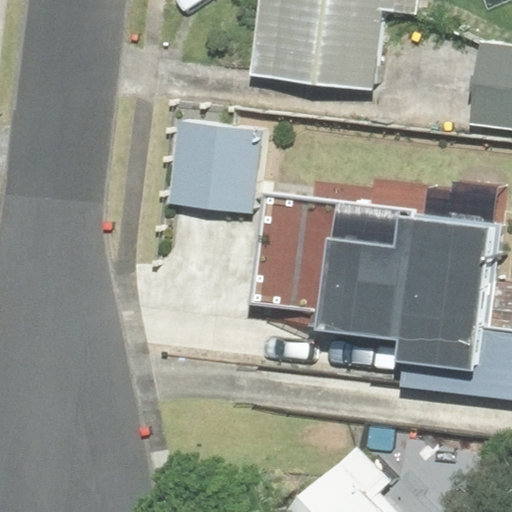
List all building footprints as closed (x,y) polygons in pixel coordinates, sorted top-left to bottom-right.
[(275,0),(266,71),(390,86),(400,7),(430,11),(431,0),(275,0)] [(511,39),(496,38),(486,122),(511,124),(511,39)] [(188,113),(180,192),(263,201),(271,122),(188,113)] [(511,219),(429,210),(430,196),(280,180),(268,291),(351,300),(349,321),(418,329),(431,330),(426,370),(511,379),(511,219)] [(378,442),(301,511),(422,511),(399,486),(409,477),(378,442)]
